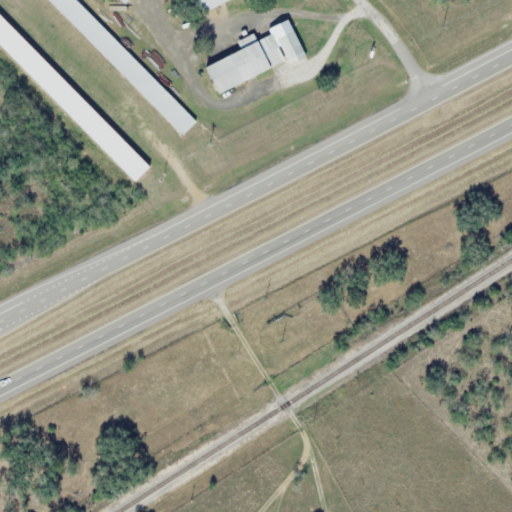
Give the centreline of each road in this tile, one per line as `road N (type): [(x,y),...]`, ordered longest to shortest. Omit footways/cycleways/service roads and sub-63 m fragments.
road 1 (trunk): [(0,391),(511,125)]
road 2 (trunk): [(511,57),(0,322)]
road 3 (residential): [(429,99),(359,0)]
